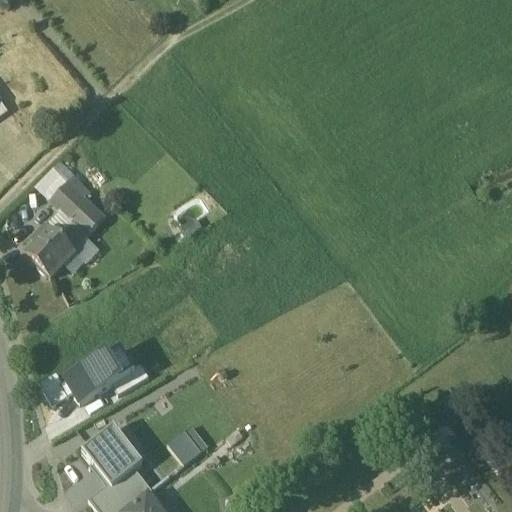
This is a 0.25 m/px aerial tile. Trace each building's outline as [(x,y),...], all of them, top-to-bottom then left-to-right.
[(102,223),(66,188),(48,207),(59,217),(72,230),(84,241),(85,242),(102,223)] [(43,230),(30,243),(35,248),(24,260),(38,274),(37,276),(43,282),(45,280),(48,284),(73,259),(70,256),(84,241),(72,230),(58,244),(43,230)] [(111,391),(134,378),(132,375),(120,355),(62,389),(59,391),(67,404),(73,400),(79,410),(111,391)] [(111,391),(117,401),(148,383),(140,370),(132,375),(134,378),(111,391)] [(39,389),(52,412),(67,404),(59,391),(62,389),(56,379),(39,389)] [(82,457),(111,494),(134,476),(142,470),(113,433),(82,457)] [(200,458),(184,438),(167,451),(183,471),(200,458)] [(134,476),(111,494),(91,510),(92,511),(131,511),(151,497),(134,476)] [(151,497),(131,511),(158,511),(161,510),(151,497)]
